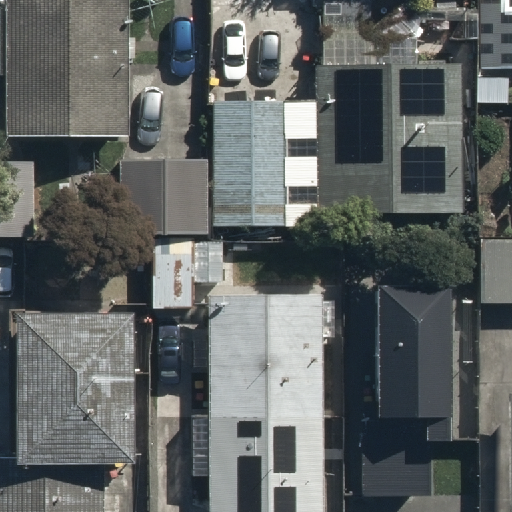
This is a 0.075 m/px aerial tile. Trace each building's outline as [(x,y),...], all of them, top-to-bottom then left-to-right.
[(5,0),(5,135),(66,144),(126,133),(126,0),(5,0)] [(461,75),(307,79),(310,227),(465,223),(461,75)] [(281,105),(217,106),(219,227),(284,226),(281,105)] [(0,237),(30,239),(32,164),(0,162),(0,237)] [(121,162),(122,237),(207,236),(206,162),(121,162)] [(153,242),(153,304),(191,304),(191,273),(219,273),(219,242),(153,242)] [(511,242),(485,243),(486,307),(511,306),(511,242)] [(447,294),(380,294),(380,400),(364,400),(365,491),(433,491),(433,449),(447,449),(447,294)] [(316,511),(315,297),(204,297),(204,511),(316,511)] [(129,321),(11,322),(12,450),(0,450),(0,511),(103,511),(103,472),(130,471),(129,321)]
